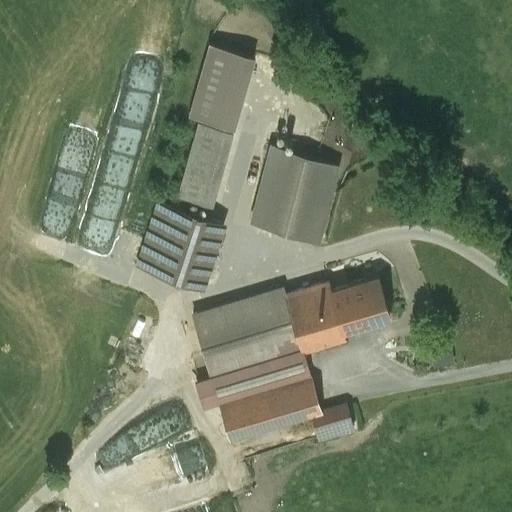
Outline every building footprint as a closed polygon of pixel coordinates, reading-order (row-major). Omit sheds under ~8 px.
[(254,53),(209,40),(188,112),(233,125),(254,53)] [(197,119),(177,192),(211,201),(232,129),(197,119)] [(332,161),(286,147),(263,221),(311,235),(322,200),(320,199),(332,161)] [(222,220),(158,199),(137,261),(202,283),(222,220)] [(377,272),(330,286),(342,326),(389,313),(377,272)] [(283,284),(193,311),(211,373),(276,353),(284,381),(219,400),(229,435),(310,411),(321,408),(321,407),(303,347),(344,335),(342,326),(330,286),(327,277),(285,290),(283,284)] [(436,363),(457,359),(455,343),(433,347),(436,363)] [(321,407),(321,408),(310,411),(317,435),(353,425),(346,400),(321,407)]
